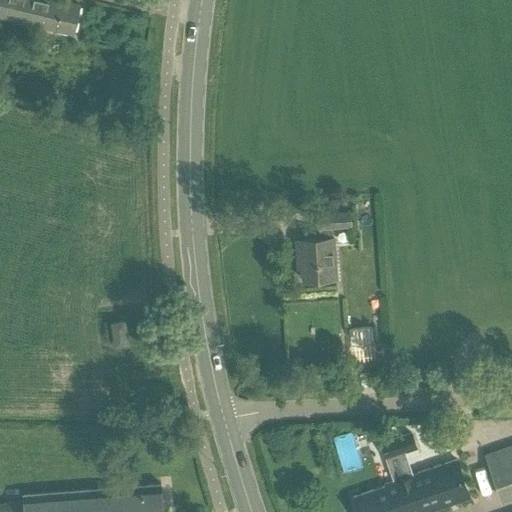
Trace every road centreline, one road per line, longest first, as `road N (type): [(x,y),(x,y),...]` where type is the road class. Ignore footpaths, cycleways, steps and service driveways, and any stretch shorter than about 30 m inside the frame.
road 1 (primary): [(223,420),(191,227),(188,154),(203,0)]
road 2 (unclassified): [(223,420),(511,400)]
